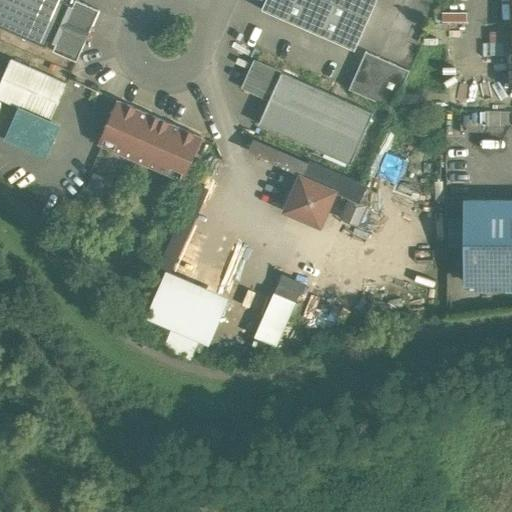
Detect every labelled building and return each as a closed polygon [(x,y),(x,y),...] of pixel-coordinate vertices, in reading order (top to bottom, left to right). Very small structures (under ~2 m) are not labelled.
[(66,0),(0,0),(0,27),(46,47),(49,40),(57,43),(53,51),(77,61),(86,39),(90,41),(93,34),(90,32),(99,10),(76,0),(75,0),(73,7),(65,3),(66,0)] [(265,0),(262,9),(354,50),(376,0),(265,0)] [(409,71),(366,51),(349,89),(393,108),(409,71)] [(67,83),(11,58),(0,84),(0,97),(21,107),(50,120),(67,83)] [(281,72),(254,60),(242,87),(270,99),(281,72)] [(373,113),(281,72),(270,99),(259,123),(350,164),(373,113)] [(201,136),(119,100),(115,110),(110,111),(112,117),(109,124),(104,125),(106,131),(100,144),(182,180),(201,136)] [(50,120),(21,107),(7,137),(46,154),(59,124),(50,120)] [(334,191),(301,177),(287,210),(320,224),(334,191)] [(511,201),(486,202),(486,201),(466,201),(466,218),(466,245),(466,282),(489,282),(489,281),(511,281),(511,201)] [(466,218),(448,218),(448,245),(466,245),(466,218)] [(166,276),(150,314),(202,337),(219,299),(166,276)] [(298,293),(279,285),(275,293),(294,301),(298,293)] [(294,301),(275,293),(256,336),(275,344),(294,301)]
